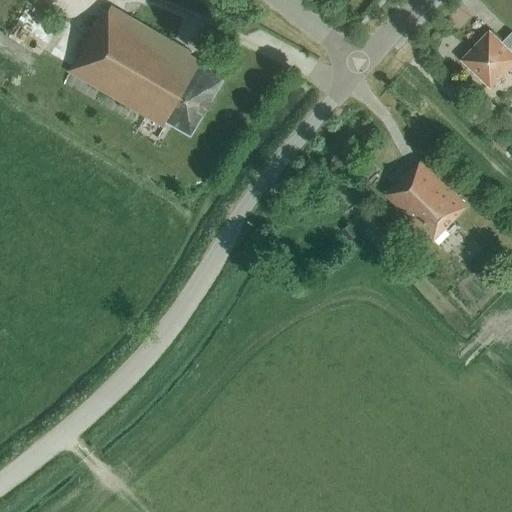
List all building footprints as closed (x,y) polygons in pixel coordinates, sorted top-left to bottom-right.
[(191,135),(226,75),(190,54),(191,52),(111,5),(101,22),(98,20),(68,71),(164,127),(167,121),(191,135)] [(511,52),(489,30),(461,59),(490,87),(511,65),(511,64),(511,52)] [(508,147),(494,134),(489,139),(502,153),(508,147)] [(352,168),(366,180),(376,169),(362,157),(352,168)] [(433,241),(468,205),(421,159),(411,170),(410,169),(385,193),(433,241)] [(349,240),(357,234),(349,223),(341,229),(349,240)]
